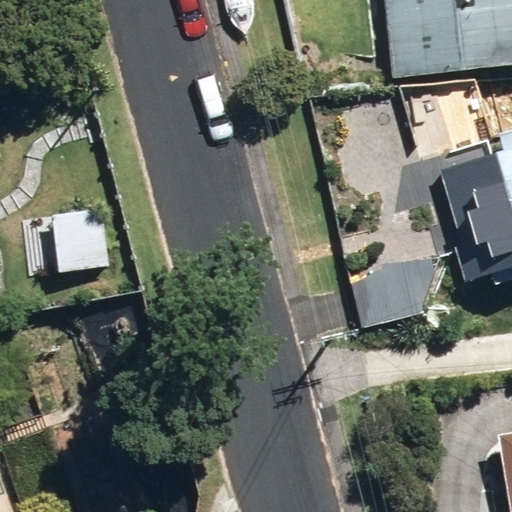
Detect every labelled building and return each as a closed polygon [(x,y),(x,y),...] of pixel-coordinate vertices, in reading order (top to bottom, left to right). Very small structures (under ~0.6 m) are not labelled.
[(0,0),(0,25),(8,0),(0,0)] [(511,0),(388,0),(395,77),(511,67),(511,0)] [(455,245),(467,282),(511,269),(511,151),(446,171),(467,241),(455,245)] [(114,200),(60,206),(69,293),(123,287),(114,200)] [(511,434),(503,436),(511,490),(511,434)]
